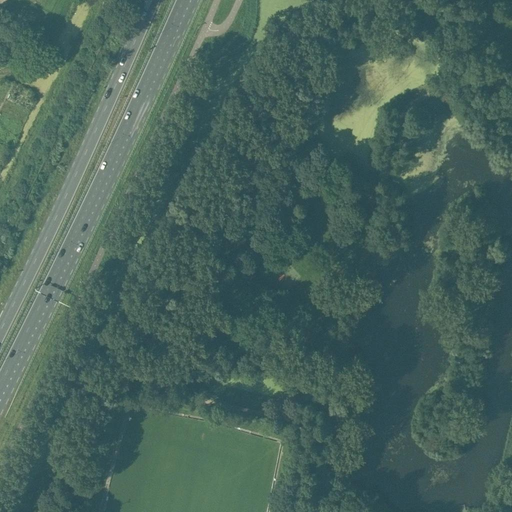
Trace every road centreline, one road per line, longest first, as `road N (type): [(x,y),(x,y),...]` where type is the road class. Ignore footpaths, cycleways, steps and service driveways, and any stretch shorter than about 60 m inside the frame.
road 1 (primary): [(0,385),(187,0)]
road 2 (primary): [(153,0),(0,330)]
